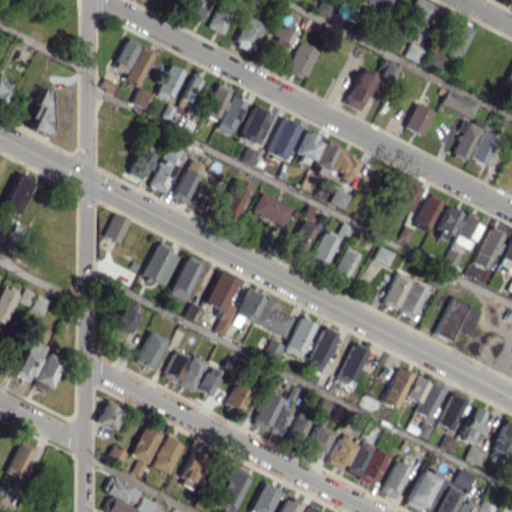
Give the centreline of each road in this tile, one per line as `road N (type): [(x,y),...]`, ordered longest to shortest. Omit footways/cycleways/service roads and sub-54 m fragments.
road 1 (secondary): [(511,396),(0,134)]
road 2 (residential): [(86,0),(83,511)]
road 3 (residential): [(100,0),(511,210)]
road 4 (residential): [(84,363),(373,511)]
